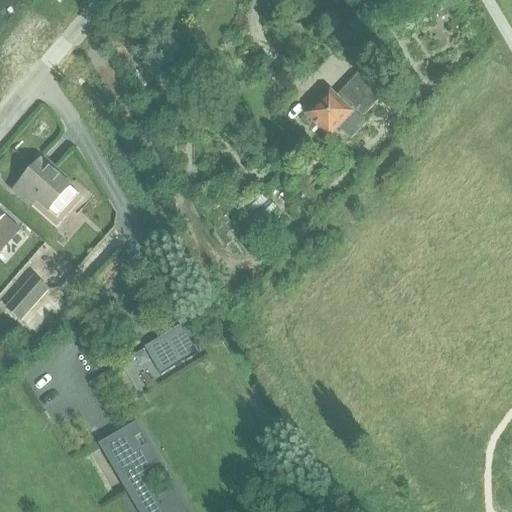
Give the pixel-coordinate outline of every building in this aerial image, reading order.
[(308,1),(298,11),(320,35),(331,25),(308,1)] [(330,91),(305,115),(329,138),(339,128),(351,139),(366,124),(361,119),(386,94),(362,71),(336,97),(330,91)] [(298,194),(326,167),(313,154),(299,168),(301,171),(288,184),(298,194)] [(41,163),(20,186),(56,220),(77,196),(41,163)] [(258,194),(236,216),(254,233),(276,212),(258,194)] [(0,252),(19,231),(4,217),(0,213),(0,252)] [(32,278),(5,309),(20,323),(47,292),(32,278)] [(179,327),(143,349),(160,377),(196,355),(179,327)] [(188,511),(136,424),(98,446),(136,511),(188,511)]
